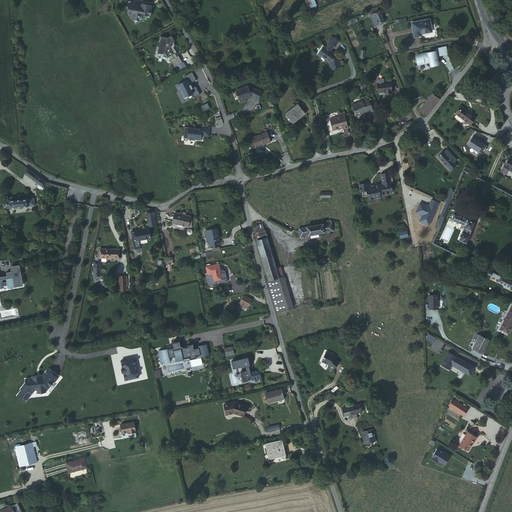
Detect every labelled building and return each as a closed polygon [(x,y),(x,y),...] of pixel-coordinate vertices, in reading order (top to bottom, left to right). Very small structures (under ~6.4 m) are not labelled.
[(305,0),(309,9),(317,6),(314,0),(305,0)] [(131,3),(130,10),(134,11),(134,14),(135,14),(134,17),(135,19),(139,19),(141,18),(141,17),(142,17),(142,15),(148,16),(148,14),(153,15),(154,8),(153,8),(154,5),(144,3),(144,6),(136,5),(136,4),(131,3)] [(384,18),(379,8),(371,11),(376,22),(384,18)] [(434,25),(432,13),(414,17),(417,31),(424,29),(423,27),(434,25)] [(350,41),(356,39),(352,28),(346,30),(350,41)] [(332,35),(333,32),(330,30),(328,34),(329,35),(327,40),(328,41),(326,44),(324,43),(319,52),(322,53),(325,52),(331,56),(335,65),(345,61),(340,51),(331,46),(333,43),(335,44),(336,44),(338,38),(332,35)] [(181,55),(180,56),(178,53),(179,52),(177,47),(178,44),(176,41),(178,40),(175,35),(171,37),(165,36),(162,46),(163,47),(161,53),(166,54),(168,53),(171,57),(175,55),(177,58),(173,60),(177,67),(186,61),(181,55)] [(432,48),(419,50),(420,53),(413,54),(415,62),(427,60),(428,64),(435,63),(433,54),(445,51),(444,43),(434,45),(435,48),(432,49),(432,48)] [(185,80),(177,84),(183,97),(192,93),(193,97),(199,94),(195,85),(193,87),(191,82),(196,80),(192,72),(183,76),(185,80)] [(393,91),(392,80),(378,81),(379,90),(387,89),(387,92),(393,91)] [(258,97),(262,90),(249,84),(237,88),(242,101),(248,99),(247,94),(249,94),(250,95),(253,94),(258,97)] [(422,115),(436,99),(430,93),(416,110),(422,115)] [(373,107),(367,95),(362,98),(353,103),(358,114),(363,111),(362,110),(365,108),(365,110),(367,108),(368,109),(373,107)] [(210,109),(219,107),(216,96),(181,103),(182,110),(209,104),(210,109)] [(245,109),(253,113),(259,100),(250,96),(245,109)] [(475,121),(482,114),(478,110),(476,112),(467,103),(461,110),(475,121)] [(297,106),(284,114),(290,124),(303,116),(297,106)] [(339,116),(329,119),(333,129),(334,130),(343,128),(348,127),(344,113),(339,114),(339,116)] [(222,130),(217,116),(212,118),(217,132),(222,130)] [(209,136),(210,127),(184,126),(183,138),(201,139),(201,136),(209,136)] [(271,139),(267,129),(252,134),(256,144),(271,139)] [(447,143),(441,148),(453,160),(458,155),(458,154),(461,151),(450,140),(447,143)] [(213,159),(213,152),(193,155),(194,162),(213,159)] [(511,168),(511,158),(508,156),(503,166),(502,165),(499,171),(505,174),(509,166),(511,168)] [(395,177),(397,177),(394,164),(386,165),(387,175),(382,176),(382,177),(375,178),(372,177),(372,175),(365,175),(367,182),(371,182),(374,183),(374,185),(374,190),(381,189),(384,190),(386,186),(391,185),(391,183),(394,182),(395,178),(395,177)] [(33,173),(27,168),(26,176),(44,189),(46,181),(42,179),(39,177),(33,173)] [(454,197),(459,184),(456,183),(451,196),(454,197)] [(453,198),(454,197),(451,196),(444,213),(447,214),(453,198)] [(11,202),(12,211),(41,207),(40,199),(11,202)] [(478,216),(456,207),(454,212),(469,219),(464,235),(471,237),(478,216)] [(154,212),(157,226),(164,224),(161,211),(154,212)] [(302,224),(303,230),(316,228),(324,226),(338,224),(336,212),(329,213),(330,216),(303,220),(304,223),(302,224)] [(258,218),(262,231),(264,231),(261,221),(268,219),(267,215),(258,218)] [(262,231),(273,272),(283,268),(268,219),(261,221),(264,231),(262,231)] [(179,220),(177,231),(192,233),(194,223),(179,220)] [(218,242),(227,241),(224,223),(213,225),(215,236),(217,236),(218,242)] [(141,231),(143,241),(159,239),(157,228),(141,231)] [(108,249),(108,257),(128,258),(128,248),(108,247),(108,249)] [(227,257),(214,261),(216,269),(213,270),(215,280),(234,276),(233,273),(234,273),(233,265),(231,264),(229,265),(227,257)] [(511,272),(497,266),(494,270),(503,273),(502,276),(511,280),(511,272)] [(26,274),(24,268),(24,267),(23,267),(21,267),(16,269),(17,273),(20,272),(21,276),(26,274)] [(273,272),(272,272),(282,304),(299,299),(288,267),(273,272)] [(0,271),(0,295),(1,296),(2,296),(2,295),(3,295),(4,294),(4,293),(3,290),(13,288),(14,291),(16,290),(17,291),(19,290),(19,289),(29,286),(26,274),(21,276),(20,272),(17,273),(12,275),(13,278),(6,280),(5,279),(3,280),(0,271)] [(127,291),(127,275),(119,275),(119,291),(127,291)] [(257,291),(249,287),(246,294),(255,298),(257,291)] [(480,341),(484,332),(480,330),(475,339),(480,341)] [(494,337),(484,332),(480,341),(476,348),(487,353),(494,337)] [(201,340),(195,342),(195,344),(192,345),(188,343),(187,339),(179,341),(181,346),(176,348),(175,347),(167,349),(170,362),(179,359),(178,356),(183,354),(184,359),(193,356),(193,355),(198,354),(199,356),(204,354),(204,352),(208,351),(209,353),(217,350),(214,340),(206,342),(206,344),(202,345),(201,340)] [(337,346),(330,343),(326,353),(331,355),(334,358),(332,359),(335,363),(344,355),(340,351),(341,350),(337,346)] [(225,357),(234,355),(232,346),(224,348),(225,357)] [(255,356),(253,350),(245,352),(247,359),(255,356)] [(470,376),(475,366),(447,352),(440,365),(450,370),(452,366),(470,376)] [(134,357),(120,360),(124,380),(139,377),(134,357)] [(257,363),(259,370),(269,368),(267,361),(257,363)] [(58,369),(56,371),(66,378),(68,375),(58,369)] [(240,372),(242,382),(260,378),(259,369),(246,372),(246,371),(240,372)] [(35,380),(35,384),(30,390),(31,391),(27,397),(35,403),(45,391),(47,390),(47,393),(56,392),(55,389),(58,389),(66,378),(56,371),(51,378),(50,377),(41,378),(42,379),(35,380)] [(290,388),(288,379),(271,384),(274,394),(283,391),(283,390),(290,388)] [(498,385),(494,397),(501,400),(505,387),(498,385)] [(241,396),(231,400),(235,409),(242,407),(251,409),(253,399),(241,396)] [(363,396),(345,400),(347,409),(352,408),(359,407),(365,405),(363,396)] [(463,417),(469,409),(453,398),(448,406),(463,417)] [(377,423),(367,426),(370,435),(374,434),(373,433),(379,432),(377,423)] [(139,424),(125,426),(126,435),(133,434),(134,434),(134,435),(140,435),(139,424)] [(475,448),(484,435),(475,430),(467,443),(475,448)] [(286,432),(268,438),(274,454),(291,448),(286,432)] [(18,459),(21,469),(32,466),(30,461),(35,459),(34,454),(24,457),(18,459)] [(87,459),(69,464),(71,474),(90,469),(87,459)] [(12,502),(0,510),(0,511),(18,511),(19,511),(12,502)]
